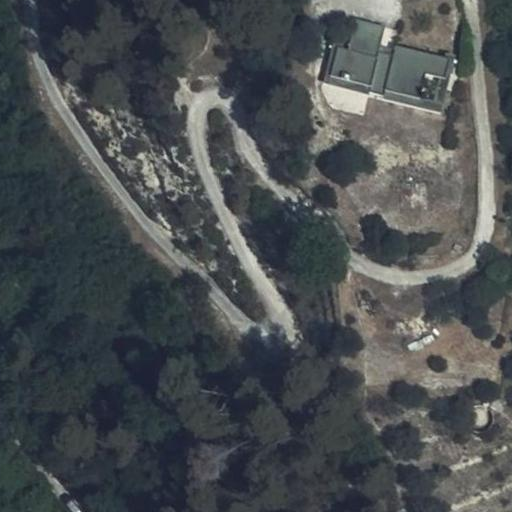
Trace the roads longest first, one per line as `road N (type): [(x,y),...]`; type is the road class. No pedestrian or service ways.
road 1 (unclassified): [(468,0),(487,211),(470,263),(444,276),(390,281),(346,260),(258,165),(229,102),(211,97),(194,112),(219,212),(278,314),(283,336),(272,344),(237,320),(145,222),(98,156),(53,91),(38,54),(32,0)]
road 2 (unclassified): [(81,511),(0,415)]
